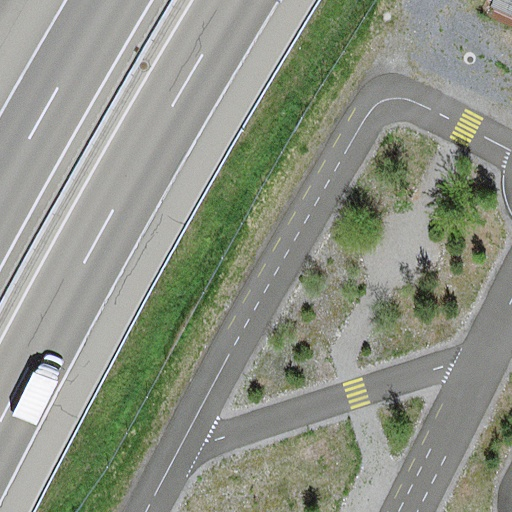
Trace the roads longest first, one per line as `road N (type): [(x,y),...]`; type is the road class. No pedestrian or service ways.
road 1 (motorway): [(0,427),(248,0)]
road 2 (motorway): [(127,0),(0,219)]
